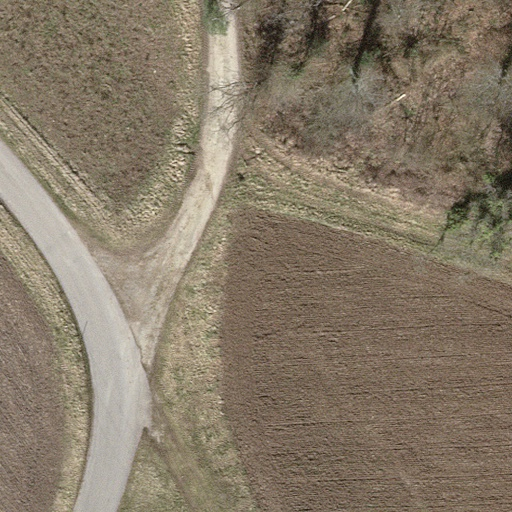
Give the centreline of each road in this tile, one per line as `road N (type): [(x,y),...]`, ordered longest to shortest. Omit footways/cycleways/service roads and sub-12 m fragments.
road 1 (track): [(119,374),(217,156),(225,110),(218,0)]
road 2 (unclassified): [(97,511),(120,414),(107,329),(86,280),(0,164)]
